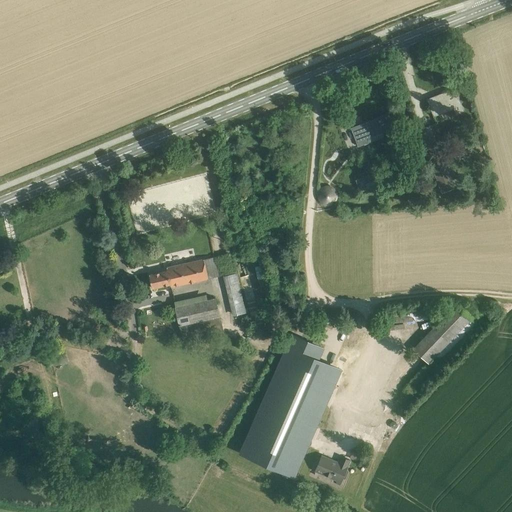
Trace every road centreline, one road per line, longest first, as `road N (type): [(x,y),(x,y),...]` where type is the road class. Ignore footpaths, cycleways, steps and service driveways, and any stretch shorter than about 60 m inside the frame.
road 1 (primary): [(0,204),(486,8)]
road 2 (unknown): [(96,165),(137,355),(53,346),(33,333),(4,202)]
road 3 (track): [(288,334),(310,313),(319,112),(305,81)]
road 4 (track): [(511,297),(448,295),(310,313)]
